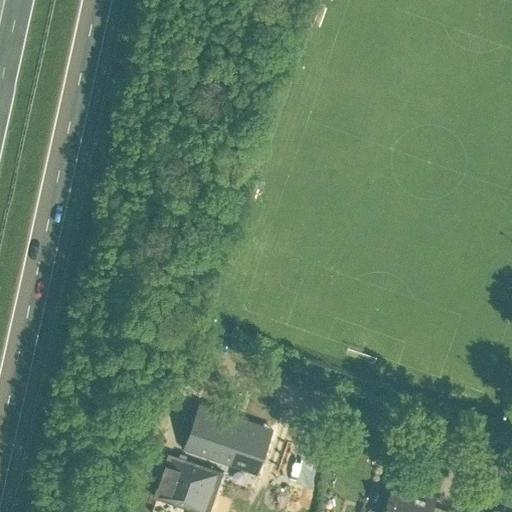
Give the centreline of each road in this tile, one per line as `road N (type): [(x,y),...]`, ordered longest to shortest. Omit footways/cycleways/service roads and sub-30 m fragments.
road 1 (motorway): [(0,448),(99,0)]
road 2 (unclassified): [(206,360),(511,466)]
